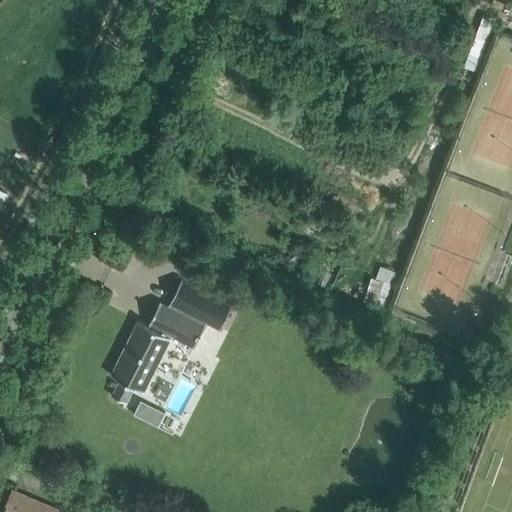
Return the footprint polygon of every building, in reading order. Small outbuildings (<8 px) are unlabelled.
[(362,306),(384,313),(398,270),(376,263),(362,306)] [(220,328),(232,305),(181,279),(168,305),(160,301),(148,325),(137,320),(109,374),(119,379),(111,395),(126,402),(134,387),(144,391),(172,335),(194,346),(206,321),(220,328)] [(158,426),(165,413),(141,400),(134,414),(158,426)] [(1,483),(12,489),(16,480),(5,475),(1,483)] [(5,509),(3,511),(55,511),(57,510),(26,496),(12,490),(6,504),(5,504),(3,508),(5,509)]
